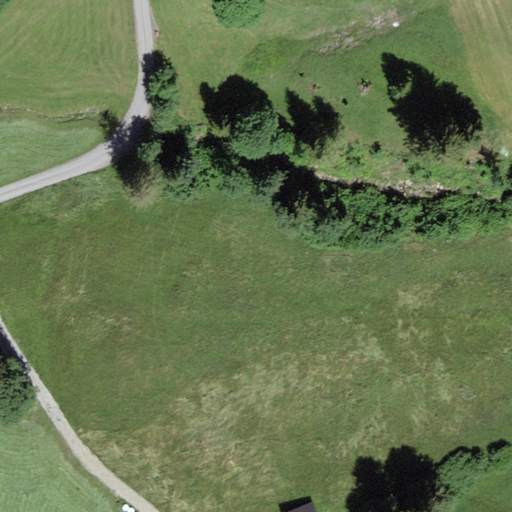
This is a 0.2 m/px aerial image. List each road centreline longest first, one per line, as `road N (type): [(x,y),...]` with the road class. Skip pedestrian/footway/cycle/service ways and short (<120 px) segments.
road 1 (unclassified): [(142,0),(143,95),(126,138),(88,163),(0,194)]
road 2 (track): [(146,511),(75,448),(0,309)]
